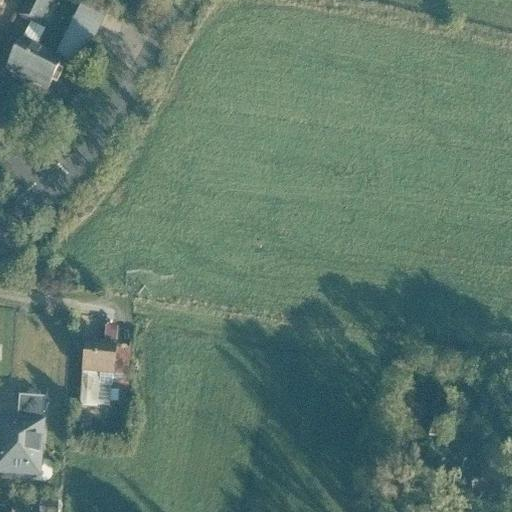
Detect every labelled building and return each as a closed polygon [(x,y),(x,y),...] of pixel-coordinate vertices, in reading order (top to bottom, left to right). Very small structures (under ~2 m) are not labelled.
[(49,2),(45,0),(27,0),(18,18),(29,23),(37,27),(49,2)] [(81,2),(54,57),(60,60),(78,69),(106,14),(81,2)] [(20,41),(35,48),(44,30),(37,27),(29,23),(20,41)] [(20,41),(5,73),(44,92),(60,60),(54,57),(35,48),(20,41)] [(83,374),(80,408),(97,409),(99,386),(100,376),(112,377),(113,377),(116,348),(101,347),(102,344),(86,343),(82,373),(83,374)] [(15,423),(42,424),(43,402),(16,401),(15,423)] [(15,423),(0,421),(0,478),(39,481),(42,424),(15,423)]
